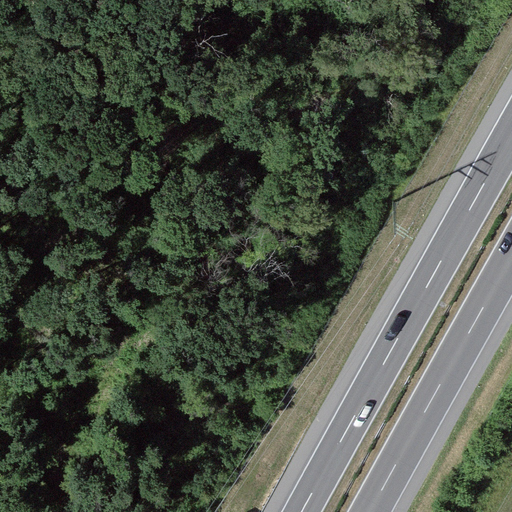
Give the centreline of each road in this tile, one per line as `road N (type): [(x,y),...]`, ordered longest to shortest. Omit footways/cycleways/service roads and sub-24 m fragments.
road 1 (motorway): [(511,134),(300,511)]
road 2 (motorway): [(370,511),(511,257)]
